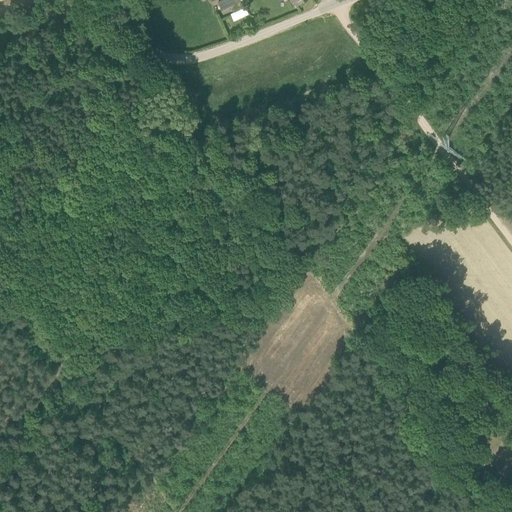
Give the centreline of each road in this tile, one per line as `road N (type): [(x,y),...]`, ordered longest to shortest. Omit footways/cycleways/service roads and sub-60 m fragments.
road 1 (track): [(511,242),(327,0)]
road 2 (track): [(0,280),(177,511)]
road 3 (unclassified): [(102,0),(156,55),(179,60),(355,0)]
